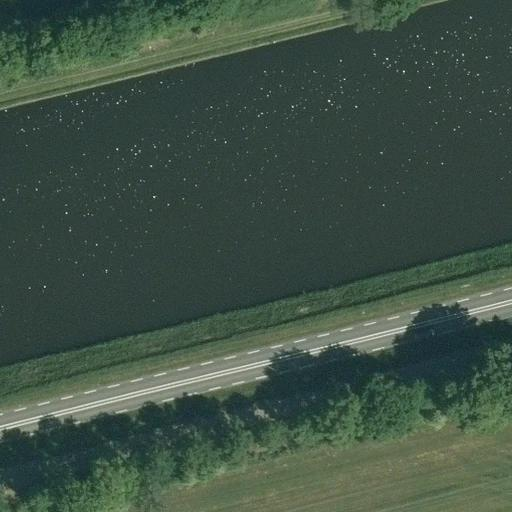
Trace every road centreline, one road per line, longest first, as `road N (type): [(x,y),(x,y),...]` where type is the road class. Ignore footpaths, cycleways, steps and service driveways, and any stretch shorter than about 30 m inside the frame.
road 1 (primary): [(0,431),(511,302)]
road 2 (unclassified): [(0,486),(511,358)]
road 3 (track): [(286,0),(0,80)]
